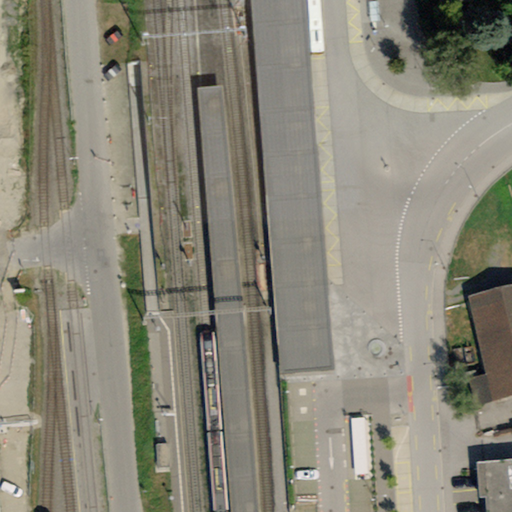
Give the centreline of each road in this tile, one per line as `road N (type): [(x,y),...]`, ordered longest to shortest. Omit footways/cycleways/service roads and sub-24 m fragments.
road 1 (residential): [(424,511),(412,297),(430,209)]
road 2 (residential): [(430,209),(351,110),(331,0)]
road 3 (residential): [(430,209),(470,153),(511,123)]
